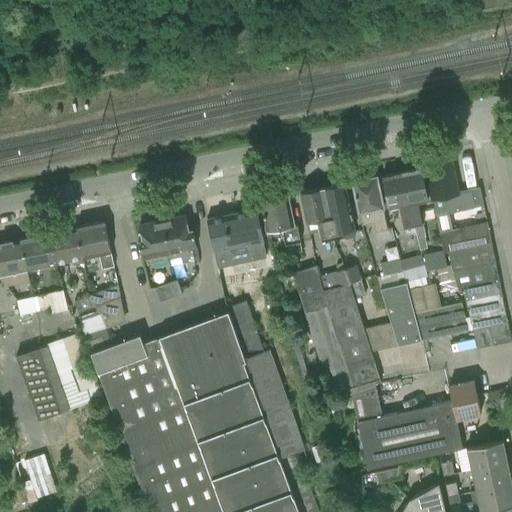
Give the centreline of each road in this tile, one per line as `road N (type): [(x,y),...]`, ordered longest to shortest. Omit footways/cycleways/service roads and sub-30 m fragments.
road 1 (residential): [(0,212),(484,113)]
road 2 (residential): [(511,270),(484,113)]
